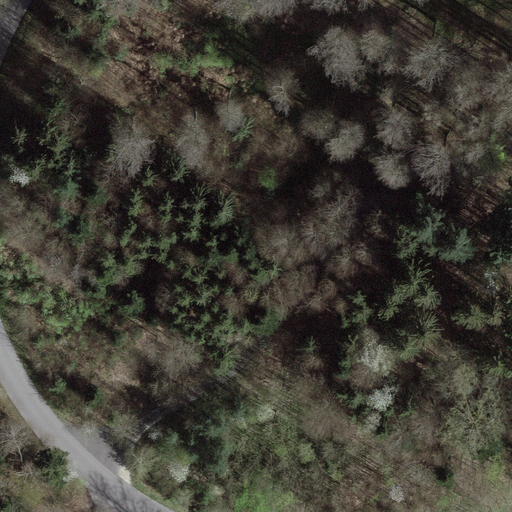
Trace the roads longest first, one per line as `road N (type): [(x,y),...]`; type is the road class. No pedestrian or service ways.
road 1 (track): [(511,142),(382,200),(235,358),(84,471)]
road 2 (unclassified): [(0,349),(54,439),(142,511)]
